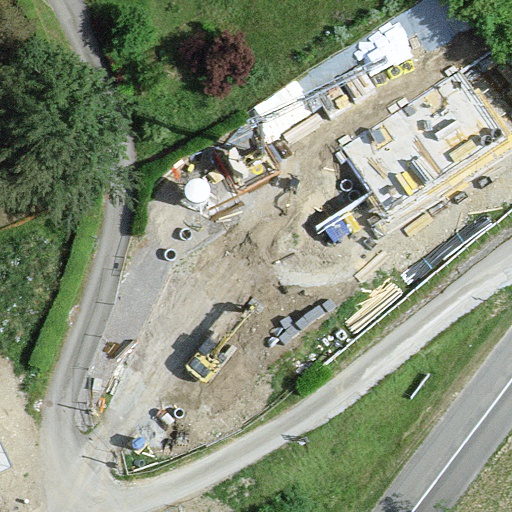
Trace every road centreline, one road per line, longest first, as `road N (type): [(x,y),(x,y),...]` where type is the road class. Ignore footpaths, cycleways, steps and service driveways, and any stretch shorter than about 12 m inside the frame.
road 1 (residential): [(66,511),(53,494),(60,447),(121,202),(115,111),(65,0)]
road 2 (residential): [(511,270),(286,451),(159,511)]
road 3 (primary): [(511,379),(410,511)]
